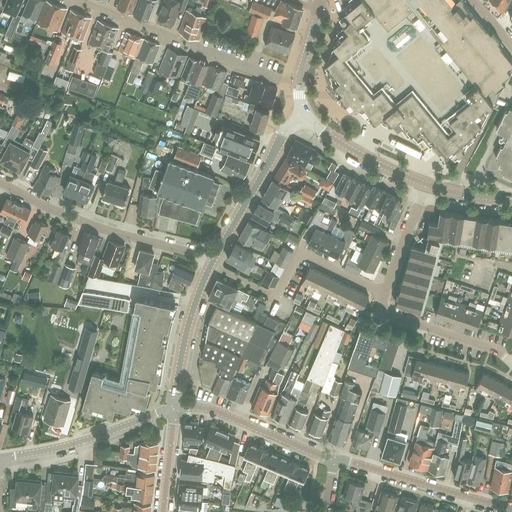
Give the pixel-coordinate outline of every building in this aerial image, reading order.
[(15,13),(21,0),(5,0),(3,8),(15,13)] [(36,18),(43,0),(27,0),(22,13),(21,17),(27,19),(28,15),(36,18)] [(56,31),(66,8),(46,0),(45,0),(36,23),(56,31)] [(131,13),(136,0),(119,0),(117,8),(131,13)] [(148,20),(155,0),(159,1),(158,0),(138,0),(133,14),(148,20)] [(164,0),(158,18),(172,23),(178,7),(184,9),(187,0),(164,0)] [(296,28),(303,11),(301,8),(281,0),(279,0),(272,18),(296,28)] [(325,71),(324,72),(327,81),(333,89),(338,85),(342,90),(343,91),(341,93),(341,92),(336,96),(342,103),(350,109),(350,108),(352,106),(356,108),(367,114),(374,123),(379,118),(382,122),(387,125),(391,122),(397,130),(401,128),(406,135),(408,136),(412,133),(418,141),(422,138),(429,146),(432,144),(433,144),(439,152),(442,150),(446,156),(450,153),(454,158),(455,159),(464,151),(461,148),(470,141),(468,139),(475,132),(486,115),(490,107),(491,107),(490,106),(492,104),(494,102),(491,99),(495,95),(496,94),(497,95),(502,87),(511,69),(511,59),(509,55),(501,46),(502,45),(499,41),(500,40),(492,31),(491,32),(488,28),(487,29),(468,6),(462,0),(351,0),(343,6),(350,14),(341,21),(346,26),(338,33),(329,59),(326,66),(329,69),(325,72),(325,71)] [(491,0),(504,12),(509,2),(509,0),(491,0)] [(267,17),(271,8),(253,1),(249,10),(267,17)] [(82,39),(91,17),(70,9),(62,31),(82,39)] [(198,39),(206,17),(186,9),(178,32),(198,39)] [(257,35),(263,16),(253,12),(246,32),(257,35)] [(103,75),(110,57),(113,51),(110,50),(118,28),(97,19),(88,42),(102,47),(93,72),(103,75)] [(4,34),(11,37),(16,24),(10,21),(4,34)] [(288,52),(294,33),(270,25),(264,44),(288,52)] [(23,34),(16,31),(13,37),(21,40),(23,34)] [(135,57),(143,37),(127,31),(119,50),(135,57)] [(136,57),(126,80),(132,83),(136,72),(138,73),(143,60),(152,63),(159,44),(145,38),(136,57)] [(49,51),(53,42),(47,39),(44,48),(49,51)] [(54,39),(53,42),(49,51),(45,60),(54,64),(58,54),(63,43),(54,39)] [(74,46),(69,59),(76,62),(82,49),(74,46)] [(187,55),(168,47),(159,69),(160,69),(158,73),(166,76),(168,73),(178,77),(187,55)] [(14,59),(1,54),(0,53),(0,61),(11,66),(14,59)] [(200,82),(208,63),(189,55),(181,74),(182,75),(180,79),(188,83),(190,78),(195,80),(191,92),(197,94),(202,83),(200,82)] [(116,59),(110,57),(103,75),(103,76),(110,79),(115,67),(114,67),(116,59)] [(219,90),(227,70),(211,64),(203,84),(219,90)] [(142,85),(149,88),(153,77),(155,73),(148,70),(142,85)] [(73,75),(68,87),(94,97),(98,85),(73,75)] [(153,77),(149,88),(148,89),(157,92),(162,80),(153,77)] [(243,99),(247,100),(270,109),(277,88),(254,79),(249,95),(245,93),(243,99)] [(0,92),(5,94),(8,96),(11,88),(0,83),(0,92)] [(176,101),(180,92),(175,90),(171,99),(176,101)] [(222,96),(213,93),(205,111),(215,115),(222,96)] [(263,131),(269,112),(257,108),(258,105),(250,102),(247,111),(255,113),(250,127),(263,131)] [(182,120),(188,122),(193,107),(187,105),(181,119),(182,120)] [(511,106),(509,106),(497,130),(503,133),(502,136),(500,136),(500,138),(501,140),(504,138),(505,139),(496,158),(503,162),(499,169),(511,174),(511,106)] [(193,108),(184,133),(189,135),(199,110),(193,108)] [(21,126),(25,118),(18,115),(14,124),(21,126)] [(40,130),(32,145),(38,148),(53,121),(48,119),(41,131),(40,130)] [(76,122),(71,141),(79,143),(85,125),(76,122)] [(10,141),(0,159),(10,165),(22,142),(14,138),(20,128),(12,123),(4,138),(10,141)] [(180,124),(176,123),(174,128),(182,131),(184,126),(180,124)] [(230,151),(252,159),(260,138),(227,126),(219,147),(230,151)] [(304,165),(313,147),(295,138),(286,156),(304,165)] [(32,147),(22,142),(10,165),(20,170),(32,147)] [(173,159),(196,168),(201,155),(178,146),(173,159)] [(226,159),(220,169),(241,180),(250,163),(230,153),(230,151),(219,147),(217,146),(214,154),(226,159)] [(31,164),(38,168),(47,150),(40,147),(31,164)] [(81,159),(84,160),(89,162),(92,153),(85,150),(81,158),(81,159)] [(92,153),(89,162),(93,164),(97,155),(92,153)] [(111,153),(105,168),(112,171),(118,156),(111,153)] [(305,171),(303,168),(285,157),(274,176),(287,183),(292,174),(297,177),(301,177),(304,175),(305,171)] [(215,175),(196,168),(173,159),(169,158),(164,171),(156,168),(149,186),(154,187),(152,192),(158,194),(159,194),(157,208),(159,209),(166,212),(167,211),(180,217),(181,216),(194,222),(201,207),(202,207),(204,202),(211,205),(219,184),(212,181),(215,175)] [(75,194),(89,162),(84,160),(81,168),(80,167),(76,176),(70,174),(64,189),(75,194)] [(329,167),(335,170),(337,165),(332,161),(329,167)] [(93,164),(89,162),(75,194),(86,199),(93,184),(89,182),(92,175),(89,174),(93,164)] [(49,194),(58,176),(52,173),(55,169),(45,163),(33,186),(49,194)] [(129,193),(130,189),(129,188),(129,187),(121,184),(125,173),(118,171),(114,182),(107,179),(101,196),(124,203),(128,193),(129,193)] [(342,199),(345,193),(344,193),(352,177),(342,172),(334,188),(339,191),(337,191),(335,194),(337,196),(338,197),(334,204),(339,206),(342,199)] [(138,211),(156,213),(157,208),(159,194),(158,194),(148,193),(148,187),(147,187),(149,176),(143,176),(138,211)] [(354,198),(362,182),(352,177),(344,193),(345,193),(350,196),(348,201),(352,203),(355,198),(354,198)] [(277,193),(282,196),(287,187),(273,178),(267,188),(271,190),(272,189),(277,192),(277,193)] [(328,189),(331,183),(323,178),(319,185),(328,189)] [(365,200),(371,186),(362,182),(354,198),(355,198),(361,201),(358,206),(362,208),(365,201),(365,200)] [(312,199),(317,190),(305,184),(300,192),(312,199)] [(375,205),(382,189),(372,184),(371,186),(365,200),(365,201),(371,204),(369,209),(373,211),(375,206),(375,205)] [(276,206),(282,196),(277,193),(277,192),(272,189),(271,190),(267,188),(261,197),(276,206)] [(375,205),(375,206),(381,208),(378,214),(382,216),(385,210),(392,194),(382,189),(375,205)] [(309,198),(302,194),(299,198),(307,202),(309,198)] [(392,220),(389,227),(394,230),(400,217),(395,215),(402,199),(392,194),(385,210),(391,213),(388,218),(392,220)] [(5,222),(9,224),(11,218),(19,203),(7,197),(0,210),(0,211),(8,215),(5,222)] [(272,210),(258,202),(251,214),(266,223),(269,216),(278,221),(279,219),(289,225),(295,216),(277,207),(274,208),(272,210)] [(31,208),(19,203),(11,218),(9,224),(13,226),(16,219),(24,223),(31,208)] [(298,218),(310,224),(315,215),(303,209),(298,218)] [(318,246),(325,230),(321,228),(324,221),(319,219),(322,212),(317,210),(315,215),(310,224),(307,228),(313,231),(308,242),(318,246)] [(415,241),(414,244),(413,244),(396,302),(420,309),(441,235),(511,246),(511,221),(440,210),(438,222),(430,221),(428,234),(429,234),(428,238),(423,236),(420,238),(417,240),(413,241),(414,241),(415,241)] [(28,235),(30,236),(28,240),(37,244),(38,240),(42,242),(43,239),(47,231),(45,230),(47,224),(37,219),(35,223),(33,223),(28,233),(29,233),(28,235)] [(270,232),(248,220),(238,237),(253,245),(255,242),(262,246),(270,232)] [(372,233),(367,242),(383,250),(388,240),(378,235),(380,229),(362,220),(358,226),(372,233)] [(318,246),(328,251),(335,235),(329,232),(332,226),(328,225),(325,230),(318,246)] [(12,230),(7,228),(4,235),(9,237),(12,230)] [(64,246),(69,234),(58,229),(51,244),(51,245),(51,247),(55,248),(56,248),(57,246),(61,248),(55,263),(54,262),(48,278),(57,281),(69,248),(64,246)] [(93,254),(99,237),(84,231),(78,248),(82,249),(79,257),(86,260),(89,252),(93,254)] [(348,248),(349,245),(352,240),(354,236),(343,231),(340,237),(335,235),(328,251),(338,256),(343,245),(348,248)] [(7,255),(14,258),(22,240),(15,236),(7,255)] [(22,240),(14,258),(9,269),(16,272),(29,243),(22,240)] [(96,256),(89,276),(97,277),(102,264),(115,269),(117,264),(124,244),(110,240),(103,258),(96,256)] [(364,248),(357,245),(355,244),(357,242),(352,240),(349,245),(363,252),(379,259),(383,250),(367,242),(364,248)] [(246,263),(253,251),(236,242),(227,257),(239,264),(237,267),(248,272),(251,266),(246,263)] [(283,246),(280,252),(275,261),(285,266),(293,251),(283,246)] [(140,276),(153,279),(154,278),(158,268),(150,266),(154,252),(141,249),(136,267),(142,269),(140,276)] [(379,259),(363,252),(358,261),(349,257),(347,263),(361,270),(364,265),(374,269),(379,259)] [(457,259),(454,267),(463,270),(466,263),(457,259)] [(271,269),(281,274),(285,266),(275,261),(271,269)] [(170,281),(168,285),(181,290),(183,284),(178,282),(180,278),(189,283),(195,270),(177,262),(171,275),(173,276),(171,282),(170,281)] [(58,282),(69,286),(76,267),(65,263),(58,282)] [(309,291),(319,271),(310,266),(301,283),(307,286),(305,289),(309,291)] [(321,292),(329,276),(319,271),(309,291),(312,293),(314,289),(321,292)] [(272,273),(267,282),(274,286),(279,276),(272,273)] [(329,301),(339,280),(329,276),(321,292),(327,295),(325,299),(329,301)] [(154,278),(153,279),(151,287),(160,288),(163,280),(154,278)] [(218,278),(213,287),(234,297),(241,301),(243,298),(247,299),(250,293),(218,278)] [(340,302),(349,285),(339,280),(329,301),(332,303),(334,299),(340,302)] [(348,311),(359,290),(349,285),(340,302),(347,305),(345,309),(348,311)] [(231,303),(234,297),(213,287),(209,297),(229,307),(233,309),(235,305),(231,303)] [(130,298),(83,290),(81,302),(128,311),(130,298)] [(360,312),(368,295),(359,290),(348,311),(352,312),(354,309),(360,312)] [(435,314),(446,317),(453,295),(449,294),(448,298),(441,295),(435,314)] [(446,317),(456,321),(462,302),(456,300),(457,297),(453,295),(446,317)] [(175,304),(137,297),(135,308),(141,309),(126,387),(102,380),(104,374),(93,371),(82,407),(112,416),(115,405),(130,409),(132,400),(146,404),(150,389),(147,388),(149,383),(157,384),(162,357),(165,339),(168,328),(175,304)] [(511,297),(508,297),(506,303),(502,301),(500,305),(511,309),(511,297)] [(456,321),(466,324),(474,302),(470,301),(469,305),(462,302),(456,321)] [(477,328),(483,310),(476,307),(478,304),(474,302),(466,324),(477,328)] [(241,354),(241,353),(260,362),(279,319),(261,311),(256,320),(216,303),(209,320),(202,356),(204,356),(203,362),(200,362),(199,367),(202,383),(205,384),(205,385),(206,384),(212,388),(225,394),(232,378),(230,377),(241,354)] [(511,320),(511,309),(500,305),(499,309),(503,311),(501,317),(511,320)] [(303,314),(311,318),(313,313),(306,310),(303,314)] [(511,332),(511,320),(501,317),(499,323),(489,320),(488,324),(511,332)] [(318,323),(313,321),(307,332),(312,334),(318,323)] [(336,351),(344,329),(331,323),(307,378),(302,388),(309,391),(313,380),(323,384),(328,371),(336,351)] [(347,366),(362,371),(363,368),(367,369),(366,372),(376,375),(379,368),(365,363),(371,343),(382,347),(385,348),(389,337),(360,327),(348,366),(347,366)] [(344,330),(340,340),(348,343),(352,333),(344,330)] [(72,377),(69,386),(80,389),(83,380),(91,351),(96,336),(85,333),(81,347),(72,377)] [(292,338),(281,333),(270,355),(286,363),(294,348),(288,345),(292,338)] [(387,342),(398,346),(400,341),(389,337),(387,342)] [(386,347),(396,351),(398,346),(387,342),(386,347)] [(463,344),(460,350),(474,357),(477,351),(463,344)] [(396,351),(386,347),(384,353),(395,356),(396,351)] [(336,351),(328,371),(334,373),(342,353),(336,351)] [(382,358),(393,361),(395,356),(384,353),(382,358)] [(241,357),(236,369),(241,372),(247,360),(241,357)] [(382,358),(380,363),(391,367),(393,361),(382,358)] [(421,383),(427,361),(416,358),(415,364),(407,362),(403,374),(418,378),(417,382),(421,383)] [(438,364),(427,361),(421,383),(425,384),(426,380),(433,382),(438,364)] [(380,363),(379,368),(390,372),(391,367),(380,363)] [(448,367),(438,364),(433,382),(439,383),(438,387),(442,389),(448,367)] [(251,405),(260,408),(276,371),(277,371),(278,368),(273,366),(269,375),(270,375),(268,379),(267,378),(263,386),(260,385),(251,405)] [(447,386),(454,387),(459,369),(448,367),(442,389),(446,390),(447,386)] [(469,372),(459,369),(454,387),(460,389),(459,393),(463,394),(469,372)] [(283,374),(277,371),(276,371),(260,408),(269,412),(278,392),(277,392),(278,384),(283,374)] [(385,371),(380,391),(396,395),(401,375),(385,371)] [(482,397),(493,377),(483,372),(475,388),(481,391),(479,395),(482,397)] [(243,402),(251,383),(234,376),(226,395),(243,402)] [(271,413),(278,416),(284,402),(287,403),(290,395),(288,394),(293,385),(295,380),(288,377),(284,386),(280,391),(271,413)] [(493,377),(482,397),(486,399),(488,395),(494,398),(503,381),(493,377)] [(46,381),(39,379),(37,386),(44,388),(46,381)] [(354,382),(344,379),(339,394),(343,395),(329,437),(345,442),(361,391),(353,388),(354,382)] [(338,395),(342,382),(334,379),(330,393),(338,395)] [(511,386),(503,381),(494,398),(500,401),(498,405),(502,407),(511,386)] [(284,402),(278,416),(287,420),(301,389),(293,385),(288,394),(290,395),(287,403),(284,402)] [(511,386),(502,407),(506,409),(508,405),(511,407),(511,386)] [(64,424),(71,399),(51,394),(44,418),(64,424)] [(13,410),(18,412),(13,426),(22,428),(20,432),(26,434),(27,430),(29,430),(34,414),(26,412),(30,398),(17,395),(13,410)] [(302,426),(308,411),(301,409),(305,401),(298,398),(289,420),(302,426)] [(407,404),(395,401),(388,429),(396,431),(400,432),(407,404)] [(441,415),(443,409),(431,406),(429,412),(441,415)] [(321,434),(331,409),(323,407),(321,414),(314,411),(307,428),(321,434)] [(464,414),(470,416),(472,409),(465,407),(464,414)] [(385,412),(378,410),(372,408),(367,424),(380,428),(385,412)] [(486,417),(493,418),(495,412),(490,410),(488,413),(486,417)] [(438,426),(441,415),(429,412),(428,418),(431,419),(430,424),(438,426)] [(493,422),(477,418),(474,428),(490,432),(493,422)] [(459,440),(460,436),(463,420),(456,419),(452,436),(439,431),(436,440),(438,441),(435,451),(434,451),(429,469),(444,473),(449,456),(443,454),(448,436),(459,440)] [(201,436),(204,428),(199,423),(198,422),(191,421),(190,422),(186,422),(183,443),(189,444),(190,442),(200,443),(201,436)] [(211,444),(206,456),(211,458),(223,430),(218,428),(219,427),(211,424),(211,425),(204,441),(211,444)] [(369,447),(374,433),(357,428),(353,442),(355,443),(354,445),(359,446),(360,444),(369,447)] [(396,431),(388,429),(386,435),(388,436),(383,454),(400,460),(406,441),(395,437),(396,431)] [(223,430),(211,458),(219,460),(223,449),(229,451),(235,436),(236,434),(229,431),(228,433),(223,430)] [(426,438),(417,435),(409,462),(418,465),(420,460),(424,443),(426,438)] [(457,464),(454,476),(466,480),(472,460),(471,459),(462,457),(464,451),(465,451),(467,437),(460,436),(459,440),(454,463),(457,464)] [(427,468),(435,441),(426,438),(424,443),(420,460),(418,465),(427,468)] [(501,456),(504,442),(492,439),(489,453),(501,456)] [(135,445),(134,453),(156,455),(158,442),(157,442),(156,441),(151,440),(150,441),(142,440),(141,442),(137,445),(135,445)] [(243,470),(248,472),(249,473),(260,446),(251,442),(245,456),(248,457),(243,470)] [(264,464),(270,450),(260,446),(249,473),(248,472),(247,475),(245,479),(250,481),(258,461),(264,464)] [(229,462),(236,464),(239,452),(232,450),(229,462)] [(280,454),(270,450),(264,464),(269,466),(264,479),(269,481),(280,454)] [(156,455),(134,453),(128,452),(120,451),(119,457),(127,458),(127,460),(130,460),(130,461),(131,462),(133,465),(135,466),(138,466),(155,468),(156,455)] [(464,451),(462,457),(471,459),(472,453),(464,451)] [(182,459),(180,477),(202,479),(214,480),(215,471),(225,474),(224,486),(230,488),(236,464),(229,462),(219,460),(211,458),(206,456),(192,453),(191,460),(182,459)] [(479,483),(486,458),(472,453),(471,459),(472,460),(466,480),(479,483)] [(290,459),(280,454),(269,481),(274,483),(279,470),(284,472),(290,459)] [(300,463),(290,459),(284,472),(289,475),(284,487),(289,489),(300,463)] [(511,462),(507,462),(506,469),(495,466),(491,486),(508,490),(511,474),(511,462)] [(304,481),(310,467),(300,463),(289,489),(295,492),(300,479),(304,481)] [(47,483),(46,494),(46,501),(52,501),(52,498),(64,499),(65,492),(67,472),(55,470),(53,484),(47,483)] [(138,471),(136,484),(153,486),(154,473),(138,471)] [(76,493),(79,473),(67,472),(65,492),(76,493)] [(240,472),(238,478),(244,481),(245,479),(247,475),(244,474),(240,472)] [(17,498),(28,499),(30,479),(18,477),(17,483),(11,482),(11,491),(10,505),(16,506),(17,498)] [(40,494),(42,480),(30,479),(28,499),(33,500),(33,507),(45,509),(46,501),(46,494),(40,494)] [(356,511),(368,511),(371,506),(359,502),(364,484),(348,479),(344,494),(354,497),(351,505),(358,507),(356,511)] [(151,499),(153,486),(136,484),(125,483),(117,482),(116,482),(115,488),(124,489),(123,490),(132,491),(132,495),(135,495),(135,497),(151,499)] [(179,482),(178,498),(202,501),(204,485),(179,482)] [(392,511),(398,495),(381,490),(374,511),(392,511)] [(414,511),(418,501),(402,496),(397,511),(414,511)] [(201,511),(202,501),(178,498),(177,509),(201,511)] [(112,506),(111,511),(149,511),(150,504),(134,502),(134,507),(128,506),(127,509),(123,508),(123,507),(112,506)] [(436,511),(438,507),(421,502),(418,511),(436,511)]
